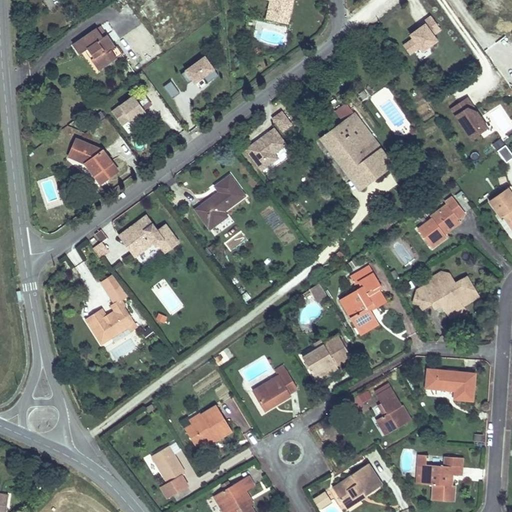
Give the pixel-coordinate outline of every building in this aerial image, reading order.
[(273,14),(294,19),(296,0),(273,0),(274,2),(273,14)] [(293,25),(294,19),(273,14),(272,21),(293,25)] [(444,35),(431,15),(408,31),(412,38),(403,43),(411,56),(444,35)] [(100,75),(118,61),(112,54),(115,51),(105,40),(102,42),(96,34),(74,50),(81,58),(89,53),(94,60),(91,63),(100,75)] [(112,54),(118,61),(124,57),(118,49),(115,51),(112,54)] [(208,52),(185,65),(194,81),(217,68),(208,52)] [(488,79),(497,74),(487,60),(479,66),(488,79)] [(172,79),(163,85),(172,98),(181,92),(172,79)] [(137,92),(111,107),(121,125),(147,110),(137,92)] [(469,94),(449,107),(471,139),(491,126),(469,94)] [(271,117),(283,132),(294,123),(283,108),(271,117)] [(348,178),(382,153),(353,115),(319,140),(348,178)] [(276,125),(244,147),(261,171),(280,157),(276,152),(288,143),(276,125)] [(103,178),(106,184),(120,174),(104,153),(78,143),(71,161),(88,167),(99,181),(103,178)] [(511,156),(506,144),(498,148),(504,161),(511,156)] [(392,167),(382,153),(348,178),(358,192),(392,167)] [(218,202),(215,198),(196,213),(211,233),(217,229),(213,223),(225,214),(246,199),(231,179),(216,190),(220,194),(223,197),(218,202)] [(489,203),(500,218),(503,217),(508,213),(511,219),(511,196),(507,190),(489,203)] [(432,220),(419,230),(433,248),(447,237),(445,234),(442,230),(458,219),(465,213),(452,197),(446,203),(447,205),(431,218),(432,220)] [(511,219),(508,213),(503,217),(511,229),(511,219)] [(213,223),(217,229),(229,219),(225,214),(213,223)] [(131,233),(147,254),(156,246),(160,250),(164,247),(169,254),(183,244),(169,227),(160,233),(150,219),(131,233)] [(458,219),(442,230),(445,234),(461,222),(458,219)] [(96,233),(100,241),(107,237),(103,229),(96,233)] [(139,261),(147,254),(131,233),(126,236),(136,249),(132,252),(139,261)] [(122,239),(132,252),(136,249),(126,236),(122,239)] [(99,248),(107,260),(117,252),(108,241),(99,248)] [(133,295),(118,274),(114,276),(103,284),(118,305),(115,307),(120,314),(118,316),(112,320),(110,318),(106,311),(90,322),(107,346),(117,338),(115,335),(125,327),(128,331),(139,322),(124,301),(132,295),(133,295)] [(427,282),(423,298),(431,300),(434,305),(436,307),(443,304),(451,318),(461,312),(462,306),(478,297),(467,278),(455,285),(451,287),(448,284),(449,279),(450,277),(450,276),(441,274),(427,282)] [(341,301),(357,328),(374,318),(369,309),(373,306),(374,308),(385,302),(379,291),(381,289),(373,275),(359,283),(362,288),(341,301)] [(318,301),(327,294),(318,282),(309,289),(318,301)] [(431,300),(423,298),(421,305),(424,310),(434,305),(431,300)] [(374,318),(357,328),(360,334),(377,324),(374,318)] [(305,362),(314,378),(329,369),(327,365),(333,362),(335,366),(350,356),(338,336),(316,350),(319,353),(305,362)] [(302,357),(305,362),(319,353),(316,350),(302,357)] [(254,391),(265,410),(290,396),(289,394),(297,389),(283,366),(277,369),(281,375),(278,377),(254,391)] [(475,374),(428,370),(426,388),(454,390),(454,399),(473,400),(475,374)] [(392,388),(377,397),(381,403),(386,414),(383,415),(376,419),(385,435),(410,420),(400,402),(397,403),(393,397),(396,395),(392,388)] [(386,414),(381,403),(378,405),(383,415),(386,414)] [(216,440),(231,431),(216,406),(201,415),(203,418),(192,425),(185,429),(196,447),(214,437),(216,440)] [(192,425),(203,418),(201,415),(200,413),(189,420),(192,425)] [(214,437),(196,447),(198,451),(216,440),(214,437)] [(159,487),(167,499),(188,487),(181,474),(185,472),(169,446),(150,456),(166,483),(159,487)] [(422,464),(426,464),(426,455),(417,454),(416,483),(421,484),(422,464)] [(426,464),(422,464),(421,484),(432,485),(432,500),(455,502),(456,486),(448,485),(448,475),(458,476),(460,457),(444,456),(443,466),(426,464)] [(333,489),(343,505),(363,492),(366,495),(381,485),(368,464),(351,474),(352,476),(333,489)] [(228,511),(253,511),(250,506),(247,501),(250,498),(246,491),(254,486),(248,476),(219,493),(230,511),(228,511)] [(0,483),(0,509),(15,511),(18,492),(0,490),(0,483)] [(363,492),(343,505),(345,508),(366,495),(363,492)] [(228,511),(230,511),(219,493),(213,496),(222,511),(228,511)] [(320,501),(316,504),(318,508),(330,500),(326,493),(318,497),(320,501)]
